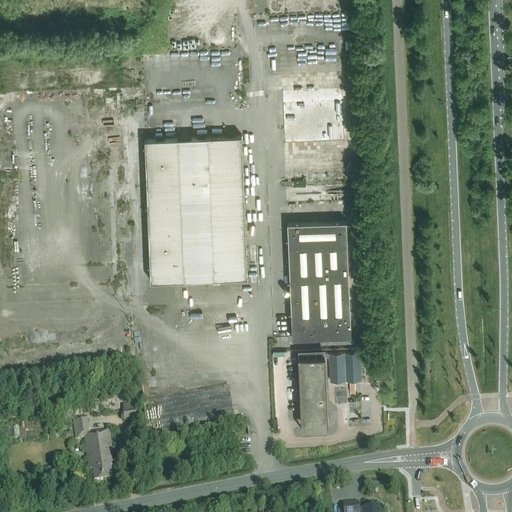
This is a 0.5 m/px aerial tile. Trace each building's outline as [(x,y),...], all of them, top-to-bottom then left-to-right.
[(344,86),(286,89),(288,140),(319,139),(318,139),(347,138),(346,116),(339,116),(339,111),(344,111),(344,107),(330,107),(330,100),(345,100),(344,86)] [(151,281),(248,277),(242,135),(145,139),(151,281)] [(292,338),(351,336),(346,220),(288,223),(292,338)] [(320,355),(298,356),(301,422),(328,421),(325,357),(329,356),(330,380),(361,379),(360,351),(327,353),(327,352),(320,352),(320,355)] [(116,398),(128,396),(127,388),(115,390),(116,398)] [(48,403),(49,412),(60,411),(59,402),(48,403)] [(136,420),(134,404),(122,406),(124,421),(136,420)] [(111,466),(114,466),(109,431),(89,434),(87,417),(72,419),(75,439),(84,438),(89,470),(92,469),(94,481),(112,478),(111,466)] [(358,503),(343,504),(343,511),(381,511),(381,506),(364,508),(364,509),(359,509),(358,503)]
